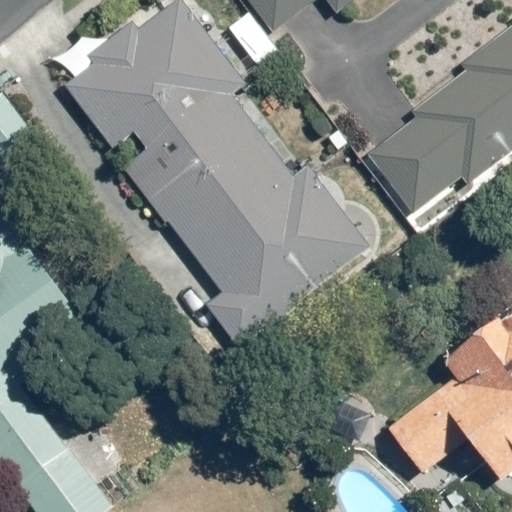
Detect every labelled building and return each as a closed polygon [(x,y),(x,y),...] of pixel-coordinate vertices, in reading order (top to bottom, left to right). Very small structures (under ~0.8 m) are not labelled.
[(254,72),(276,54),(242,12),(220,30),(196,0),(164,0),(61,83),(115,149),(134,133),(149,150),(125,170),(225,294),(208,307),(242,350),(372,245),(310,168),(298,177),(229,92),(245,79),(254,72)] [(352,0),(249,0),(273,33),(319,0),(326,0),(336,12),(352,0)] [(511,150),(511,23),(364,156),(418,216),(468,171),(478,182),(511,150)] [(104,351),(93,337),(14,235),(0,246),(0,467),(34,511),(112,511),(118,508),(37,403),(104,351)] [(511,299),(439,356),(454,376),(387,428),(423,475),(469,439),(502,482),(511,474),(511,299)]
